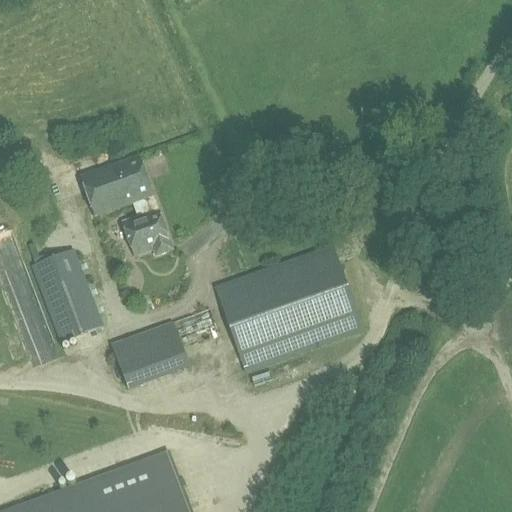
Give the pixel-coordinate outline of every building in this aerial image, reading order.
[(172,252),(139,158),(80,178),(94,219),(133,205),(138,218),(122,224),(134,258),(153,251),(155,257),(172,252)] [(489,241),(474,244),(478,262),(493,259),(489,241)] [(332,248),(254,275),(215,289),(246,375),(363,334),(332,248)] [(61,344),(99,329),(102,328),(73,252),(32,267),(61,344)] [(209,309),(111,345),(128,392),(190,369),(181,345),(217,331),(209,309)] [(187,511),(169,461),(23,511),(187,511)]
